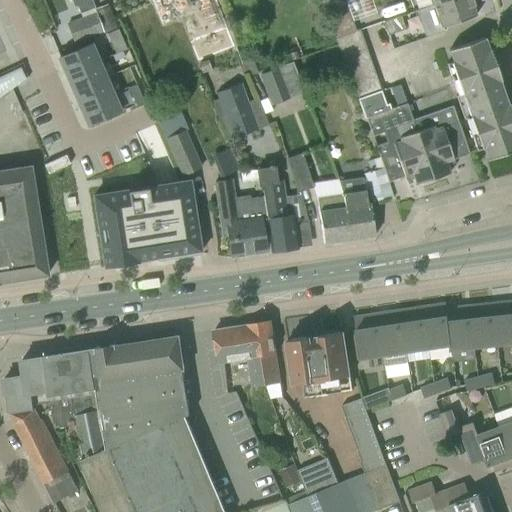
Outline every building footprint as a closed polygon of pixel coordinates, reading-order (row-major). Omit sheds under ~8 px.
[(70,0),(73,8),(76,6),(79,14),(93,8),(94,8),(91,0),(70,0)] [(185,0),(145,0),(157,26),(190,11),(185,0)] [(355,30),(344,0),(321,0),(319,1),(334,39),(359,29),(359,28),(355,30)] [(475,16),(472,6),(474,5),(472,0),(445,0),(430,5),(431,5),(418,10),(426,33),(441,28),(475,16)] [(94,8),(93,8),(95,14),(102,33),(115,28),(106,4),(94,8)] [(67,24),(74,43),(102,33),(95,14),(67,24)] [(383,21),(383,22),(387,35),(395,32),(390,19),(383,21)] [(367,53),(359,30),(359,29),(334,39),(343,62),(367,53)] [(495,65),(489,49),(487,49),(483,38),(464,45),(449,50),(453,61),(446,64),(452,80),(457,95),(455,96),(459,108),(463,120),(465,119),(470,132),(470,134),(476,151),(483,148),(487,160),(511,151),(511,114),(508,103),(507,103),(503,93),(500,82),(501,81),(495,65)] [(90,44),(59,56),(66,74),(97,61),(90,44)] [(343,62),(347,74),(371,65),(367,53),(343,62)] [(97,61),(66,74),(72,90),(104,78),(97,61)] [(206,61),(197,64),(201,73),(210,70),(206,61)] [(347,74),(352,86),(376,77),(371,65),(347,74)] [(0,88),(21,80),(16,66),(0,72),(0,88)] [(281,66),(260,74),(272,104),(288,97),(279,74),(283,73),(281,66)] [(376,77),(352,86),(356,99),(380,90),(376,77)] [(104,78),(72,90),(79,107),(110,95),(104,78)] [(215,93),(233,138),(257,129),(240,84),(215,93)] [(110,95),(79,107),(86,125),(117,113),(110,95)] [(432,179),(415,131),(400,137),(396,127),(413,122),(406,103),(365,117),(383,169),(387,182),(404,176),(405,180),(413,177),(415,183),(414,184),(414,185),(432,179)] [(432,125),(415,131),(432,179),(450,173),(449,172),(448,172),(446,166),(454,163),(453,159),(469,154),(462,135),(457,121),(433,129),(432,125)] [(165,138),(181,176),(201,168),(185,129),(165,138)] [(286,158),(298,192),(313,187),(301,153),(286,158)] [(49,162),(43,164),(47,174),(69,164),(65,155),(49,162)] [(0,282),(47,275),(44,255),(41,236),(29,166),(0,170),(0,282)] [(296,247),(293,227),(291,215),(287,215),(281,181),(276,182),(273,167),(256,170),(259,189),(261,189),(263,197),(258,197),(261,219),(266,219),(267,231),(270,251),(296,247)] [(363,175),(372,204),(392,198),(383,169),(363,175)] [(340,180),(342,193),(350,239),(374,236),(369,204),(367,204),(362,177),(340,180)] [(190,180),(93,196),(104,267),(138,261),(137,260),(156,257),(156,259),(189,254),(201,252),(190,180)] [(261,219),(258,197),(249,198),(249,195),(233,197),(230,180),(214,182),(222,237),(227,237),(230,257),(266,252),(261,219)] [(350,239),(342,193),(316,197),(320,223),(323,243),(350,239)] [(511,301),(493,303),(497,345),(511,343),(511,301)] [(446,303),(422,307),(429,348),(451,345),(447,308),(446,308),(446,303)] [(493,303),(470,306),(475,348),(497,345),(493,303)] [(470,306),(447,308),(451,345),(451,350),(475,348),(470,306)] [(422,307),(400,310),(406,352),(429,348),(422,307)] [(400,310),(377,314),(384,355),(385,365),(408,362),(406,352),(400,310)] [(356,334),(344,336),(348,361),(384,355),(377,314),(354,317),(356,334)] [(248,358),(253,387),(280,382),(276,353),(270,321),(213,330),(219,363),(248,358)] [(348,361),(344,336),(344,332),(320,336),(311,338),(311,337),(287,340),(294,384),(303,383),(305,397),(352,390),(348,361)] [(43,357),(45,367),(50,402),(55,428),(75,425),(82,459),(80,460),(102,511),(226,511),(186,416),(190,414),(183,370),(182,356),(179,336),(43,357)] [(50,402),(45,367),(43,357),(21,361),(23,376),(3,379),(9,413),(24,444),(54,503),(79,491),(43,419),(41,420),(35,409),(33,409),(33,405),(50,402)] [(492,373),(478,377),(480,387),(495,384),(492,373)] [(480,387),(478,377),(464,381),(467,391),(480,387)] [(448,378),(434,383),(438,393),(451,388),(448,378)] [(438,393),(434,383),(420,388),(424,398),(438,393)] [(389,390),(393,400),(406,395),(402,385),(389,390)] [(376,391),(361,397),(362,398),(366,410),(381,404),(376,391)] [(366,410),(362,398),(342,406),(362,461),(360,461),(364,473),(386,465),(366,410)] [(493,465),(496,470),(511,464),(511,462),(499,427),(478,435),(473,422),(459,427),(452,409),(440,414),(449,437),(461,433),(472,465),(486,460),(488,466),(493,465)] [(511,422),(499,427),(511,462),(511,422)] [(331,465),(314,472),(311,464),(297,470),(305,490),(307,496),(338,483),(331,465)] [(377,511),(377,510),(399,501),(386,465),(364,473),(362,474),(362,473),(307,496),(288,504),(290,511),(377,511)] [(293,466),(280,471),(288,488),(301,482),(293,466)] [(479,494),(469,497),(465,484),(436,494),(432,482),(408,491),(413,503),(431,496),(436,511),(449,506),(450,511),(492,511),(487,497),(481,499),(479,494)] [(305,490),(286,499),(288,504),(307,496),(305,490)]
